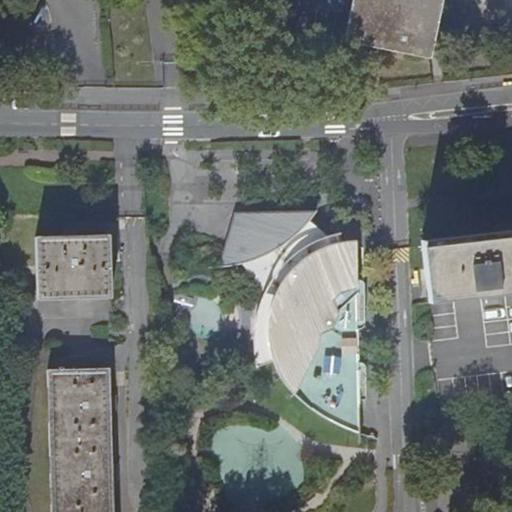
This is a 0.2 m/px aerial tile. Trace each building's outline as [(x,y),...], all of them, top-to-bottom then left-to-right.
[(231,0),(233,75),(367,81),(422,78),(424,64),(434,0),(231,0)] [(314,215),(250,215),(236,224),(223,269),(232,268),(245,266),(258,263),(262,266),(258,270),(256,274),(257,277),(260,279),(264,280),(269,277),(273,283),(267,294),(260,310),(257,328),(256,349),(260,368),(277,362),(281,373),(285,380),(297,361),(313,354),(315,336),(316,336),(318,336),(319,336),(320,336),(321,336),(322,336),(323,335),(324,335),(325,335),(326,334),(327,334),(327,333),(328,333),(329,332),(330,332),(331,331),(332,330),(332,329),(333,328),(334,327),(334,326),(335,325),(335,324),(336,323),(336,322),(336,321),(336,320),(336,319),(336,318),(336,317),(336,316),(336,315),(336,314),(335,313),(335,312),(335,311),(334,310),(334,309),(333,308),(333,307),(332,307),(331,306),(331,305),(330,304),(339,295),(356,291),(355,241),(343,241),(341,232),(324,238),(311,224),(314,215)] [(63,237),(34,238),(37,302),(111,299),(108,234),(79,236),(78,228),(63,229),(63,237)] [(511,294),(511,237),(490,240),(491,297),(511,294)] [(491,297),(490,240),(422,248),(428,304),(491,297)] [(298,396),(313,354),(297,361),(285,380),(288,385),(292,390),(298,396)] [(110,397),(109,369),(48,371),(51,511),(112,511),(111,482),(119,482),(119,466),(111,466),(110,414),(117,414),(117,397),(110,397)]
